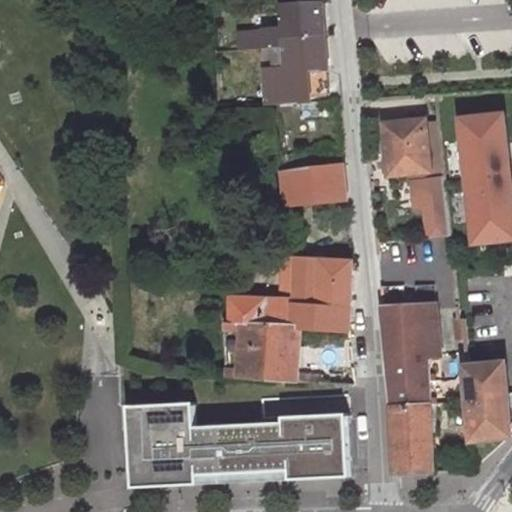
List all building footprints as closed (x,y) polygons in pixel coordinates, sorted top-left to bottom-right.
[(325,37),(323,2),(282,4),(283,26),(264,27),(264,30),(238,32),(240,50),(275,48),(285,47),(284,41),(325,37)] [(275,48),(276,69),(265,70),(269,106),(311,104),(310,98),(330,97),(328,64),(325,37),(284,41),(285,47),(275,48)] [(504,114),(462,118),(475,242),(511,238),(511,194),(493,197),(489,159),(509,157),(504,114)] [(427,126),(427,121),(386,126),(391,176),(412,174),(432,172),(427,126)] [(440,124),(427,126),(432,172),(444,171),(440,124)] [(303,169),(301,153),(281,155),(283,172),(303,169)] [(489,159),(493,197),(511,194),(511,185),(509,157),(489,159)] [(349,201),(345,164),(303,169),(283,172),(288,207),(349,201)] [(432,172),(412,174),(416,207),(426,207),(429,239),(451,236),(444,171),(432,172)] [(291,300),(296,301),(298,258),(280,257),(280,300),(291,300)] [(352,307),(356,263),(298,258),(296,301),(291,300),(292,303),(352,307)] [(230,323),(350,331),(352,307),(292,303),(291,300),(280,300),(231,297),(230,323)] [(436,305),(383,310),(388,361),(428,357),(440,356),(436,305)] [(461,340),(459,321),(451,321),(453,341),(461,340)] [(300,383),(301,381),(305,328),(230,323),(225,323),(226,377),(300,383)] [(388,361),(393,410),(431,407),(428,357),(388,361)] [(511,431),(505,362),(466,366),(473,439),(511,434),(511,431)] [(195,402),(129,405),(133,488),(230,483),(228,425),(196,426),(195,402)] [(393,410),(396,473),(435,471),(431,407),(393,410)] [(284,422),(228,425),(230,483),(352,477),(349,413),(284,416),(284,422)]
